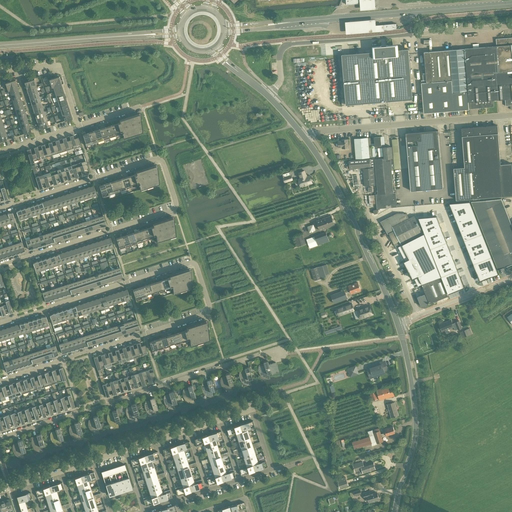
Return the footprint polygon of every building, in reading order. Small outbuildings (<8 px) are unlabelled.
[(375,0),(359,0),(360,10),(376,9),(375,0)] [(375,19),(345,22),(346,34),(384,31),(384,24),(376,25),(375,19)] [(464,49),(469,102),(493,100),(505,99),(505,106),(511,105),(511,37),(496,39),(497,46),(464,49)] [(346,105),(413,99),(408,49),(393,50),(393,47),(388,46),(388,45),(386,45),(381,46),(380,46),(380,47),(378,48),(378,51),(342,54),(342,55),(346,105)] [(469,109),(468,102),(463,48),(424,52),(426,82),(421,83),(424,113),(469,109)] [(493,100),(469,102),(469,109),(494,107),(493,100)] [(117,123),(121,134),(122,138),(130,136),(130,133),(136,133),(136,131),(142,131),(141,116),(134,117),(134,118),(128,119),(128,120),(120,122),(117,123)] [(112,125),(115,136),(121,134),(117,123),(112,125)] [(112,125),(106,127),(110,138),(115,136),(112,125)] [(453,168),(456,200),(511,195),(511,174),(511,163),(500,164),(497,125),(486,126),(483,127),(483,126),(473,127),(470,128),(470,127),(461,128),(464,167),(453,168)] [(106,127),(100,129),(104,140),(110,138),(106,127)] [(100,129),(94,131),(98,142),(104,140),(100,129)] [(94,131),(88,133),(92,144),(98,142),(94,131)] [(406,136),(411,191),(443,188),(438,133),(439,133),(426,134),(425,131),(418,132),(418,135),(405,136),(406,136)] [(92,144),(88,133),(82,135),(86,146),(92,144)] [(69,136),(71,140),(74,149),(81,146),(78,138),(74,139),(73,135),(69,136)] [(62,138),(64,142),(66,151),(74,149),(71,140),(67,141),(66,137),(62,138)] [(353,139),(355,159),(372,157),(371,138),(353,139)] [(341,148),(348,148),(348,139),(340,139),(341,141),(338,141),(338,148),(341,148)] [(59,140),(55,141),(56,145),(57,145),(59,153),(66,151),(64,142),(60,144),(59,140)] [(48,143),(49,147),(52,156),(59,153),(57,145),(56,145),(53,146),(52,142),(48,143)] [(41,145),(42,149),(45,158),(52,156),(49,147),(46,148),(44,144),(41,145)] [(34,148),(35,153),(36,153),(38,160),(45,158),(42,149),(38,150),(37,147),(34,148)] [(375,159),(377,194),(393,193),(390,158),(392,158),(391,147),(382,147),(383,159),(375,159)] [(36,153),(35,153),(32,154),(30,149),(27,150),(31,162),(38,160),(36,153)] [(370,159),(348,161),(349,169),(363,168),(365,186),(375,185),(374,168),(373,159),(370,159)] [(86,161),(78,163),(81,170),(80,170),(82,176),(86,175),(84,169),(88,168),(86,161)] [(78,163),(71,165),(73,173),(75,177),(75,178),(79,177),(77,172),(80,170),(81,170),(78,163)] [(71,165),(64,168),(66,175),(68,180),(71,179),(71,178),(75,177),(73,173),(71,165)] [(64,168),(57,170),(59,177),(61,183),(64,181),(63,176),(66,175),(64,168)] [(134,175),(138,186),(139,190),(147,187),(146,185),(153,184),(153,183),(159,182),(158,168),(151,169),(151,170),(144,171),(145,171),(137,174),(134,174),(134,175)] [(57,170),(50,172),(52,180),(54,185),(57,184),(55,179),(59,177),(57,170)] [(299,179),(301,187),(312,183),(310,176),(307,177),(305,171),(299,173),(301,179),(299,179)] [(50,172),(43,175),(45,182),(46,187),(50,186),(48,181),(52,180),(50,172)] [(45,182),(43,175),(35,177),(39,189),(43,188),(41,183),(45,182)] [(128,177),(132,188),(138,186),(134,175),(128,177)] [(128,177),(123,178),(126,190),(132,188),(128,177)] [(123,178),(117,180),(120,191),(126,190),(123,178)] [(117,180),(111,182),(114,193),(120,191),(117,180)] [(111,182),(105,184),(109,195),(114,193),(111,182)] [(109,195),(105,184),(99,186),(102,197),(109,195)] [(0,196),(3,195),(5,201),(8,200),(4,187),(0,188),(0,196)] [(393,193),(377,194),(376,195),(377,209),(397,207),(396,193),(393,193)] [(511,228),(509,219),(501,199),(472,202),(497,268),(497,269),(501,268),(504,267),(506,266),(507,266),(508,265),(511,263),(511,228)] [(470,202),(450,203),(455,218),(473,210),(470,202)] [(473,210),(455,218),(460,229),(478,222),(473,210)] [(409,218),(407,214),(397,213),(380,222),(382,225),(384,224),(387,232),(386,232),(387,234),(394,231),(398,238),(392,241),(396,248),(423,233),(415,217),(414,215),(409,218)] [(331,216),(317,221),(320,231),(335,225),(331,216)] [(437,216),(419,218),(422,228),(439,221),(437,216)] [(151,227),(155,238),(156,242),(163,240),(163,237),(170,236),(170,235),(176,234),(175,220),(168,221),(168,222),(161,223),(154,226),(151,227)] [(439,221),(422,228),(424,231),(424,233),(425,235),(441,228),(439,221)] [(478,222),(460,229),(464,241),(482,234),(478,222)] [(307,226),(310,233),(316,231),(314,224),(307,226)] [(56,231),(59,240),(63,239),(60,229),(59,227),(55,229),(56,231)] [(151,227),(145,229),(149,240),(155,238),(151,227)] [(441,228),(425,235),(428,242),(444,235),(441,228)] [(145,229),(139,231),(143,242),(149,240),(145,229)] [(139,231),(134,233),(137,244),(143,242),(139,231)] [(307,239),(310,248),(330,241),(326,232),(307,239)] [(134,233),(128,234),(131,246),(137,244),(134,233)] [(424,233),(402,245),(409,259),(404,262),(413,279),(418,276),(422,284),(441,277),(442,277),(439,270),(436,263),(433,256),(431,249),(428,242),(425,235),(424,233)] [(128,234),(122,236),(125,248),(131,246),(128,234)] [(306,244),(303,234),(294,237),(298,247),(306,244)] [(482,234),(464,241),(469,252),(487,245),(482,234)] [(444,235),(428,242),(431,249),(447,242),(444,235)] [(125,248),(122,236),(116,238),(119,249),(125,248)] [(447,242),(431,249),(433,256),(450,249),(447,242)] [(487,245),(469,252),(473,264),(491,257),(487,245)] [(450,249),(433,256),(436,263),(452,256),(450,249)] [(452,256),(436,263),(439,270),(455,263),(452,256)] [(491,257),(473,264),(480,281),(498,274),(491,257)] [(455,263),(439,270),(442,277),(458,270),(455,263)] [(328,275),(328,274),(330,274),(327,264),(311,269),(315,281),(326,277),(326,275),(327,275),(327,276),(328,275)] [(458,270),(442,277),(448,293),(465,287),(458,270)] [(167,278),(171,290),(172,294),(180,291),(180,289),(186,288),(186,287),(193,286),(191,272),(184,272),(184,274),(178,274),(178,275),(170,278),(170,277),(167,278)] [(93,273),(89,275),(93,287),(93,286),(97,285),(93,273)] [(93,273),(97,285),(97,284),(101,284),(98,274),(94,276),(93,273)] [(162,280),(165,291),(171,290),(167,278),(162,280)] [(162,280),(156,282),(160,293),(165,291),(162,280)] [(156,282),(150,284),(154,295),(160,293),(156,282)] [(349,286),(351,294),(361,290),(358,282),(349,286)] [(150,284),(144,286),(148,297),(154,295),(150,284)] [(144,286),(138,288),(142,299),(148,297),(144,286)] [(142,299),(138,288),(132,290),(136,301),(142,299)] [(349,299),(349,297),(351,297),(349,292),(346,294),(345,290),(331,295),(334,303),(347,298),(348,299),(349,299)] [(428,304),(425,294),(417,297),(421,307),(428,304)] [(101,298),(104,307),(105,310),(109,308),(108,306),(105,296),(102,298),(101,298)] [(104,307),(101,298),(97,300),(97,299),(100,309),(101,311),(105,310),(104,307)] [(9,300),(2,302),(4,310),(8,308),(9,314),(13,312),(9,300)] [(344,306),(336,309),(338,316),(354,310),(352,304),(344,306)] [(369,317),(368,315),(372,314),(370,306),(357,310),(360,318),(365,317),(365,318),(369,317)] [(461,328),(458,321),(455,322),(452,324),(450,319),(439,324),(441,331),(453,327),(454,330),(457,329),(461,328)] [(114,324),(115,326),(118,336),(118,335),(122,334),(119,325),(118,322),(114,324)] [(184,331),(188,341),(189,346),(197,343),(197,341),(203,340),(203,339),(209,338),(208,324),(201,324),(201,326),(195,326),(195,327),(187,330),(187,329),(184,330),(184,331)] [(101,328),(97,330),(98,332),(101,341),(105,340),(102,330),(101,328)] [(460,332),(462,338),(472,334),(470,328),(462,331),(460,332)] [(179,333),(182,343),(188,341),(184,331),(179,333)] [(179,333),(173,334),(176,345),(182,343),(179,333)] [(173,334),(167,336),(170,347),(175,345),(175,346),(176,346),(176,345),(173,334)] [(167,336),(161,338),(164,348),(170,347),(167,336)] [(161,338),(155,340),(158,350),(164,348),(161,338)] [(158,350),(155,340),(149,342),(152,352),(158,350)] [(138,348),(140,356),(148,354),(145,345),(141,346),(140,343),(136,344),(137,348),(138,348)] [(133,358),(135,365),(138,364),(136,358),(140,356),(138,348),(137,348),(134,349),(133,345),(129,346),(130,350),(133,358)] [(126,361),(133,358),(130,350),(127,351),(125,347),(122,348),(123,352),(126,361)] [(116,354),(119,363),(126,361),(123,352),(120,353),(118,349),(115,351),(116,354)] [(109,357),(112,365),(119,363),(116,354),(112,356),(111,352),(108,353),(109,357)] [(102,359),(105,368),(112,365),(109,357),(105,358),(104,354),(101,355),(102,359)] [(99,376),(102,375),(103,375),(102,372),(101,373),(100,369),(105,368),(102,359),(98,360),(97,356),(93,357),(99,376)] [(265,377),(268,378),(268,376),(267,374),(271,373),(267,361),(263,362),(264,365),(260,366),(259,369),(260,371),(261,374),(263,376),(265,377)] [(371,368),(367,369),(369,376),(374,375),(374,374),(378,373),(379,375),(385,373),(385,371),(388,370),(386,363),(381,364),(381,365),(377,366),(376,364),(370,366),(371,368)] [(138,366),(136,366),(138,373),(140,380),(142,385),(145,384),(144,379),(147,378),(145,371),(140,372),(138,366)] [(356,366),(348,369),(351,376),(358,374),(356,366)] [(252,379),(250,370),(249,367),(244,368),(245,371),(241,372),(240,375),(241,378),(242,380),(244,382),(246,383),(249,384),(249,382),(248,380),(252,379)] [(60,374),(57,375),(56,375),(59,382),(64,381),(66,387),(68,387),(62,368),(59,369),(60,374)] [(152,368),(145,371),(147,378),(149,383),(152,382),(151,377),(155,376),(152,368)] [(53,375),(49,376),(52,385),(59,382),(56,375),(57,375),(55,370),(51,371),(53,375)] [(121,371),(124,378),(126,385),(128,390),(131,389),(129,384),(133,382),(131,375),(126,377),(124,370),(121,371)] [(46,377),(42,378),(45,387),(52,385),(49,376),(48,372),(44,373),(46,377)] [(114,373),(116,380),(117,380),(119,387),(120,392),(124,391),(122,386),(126,385),(124,378),(119,379),(117,372),(114,373)] [(138,373),(131,375),(133,382),(135,388),(138,387),(137,381),(140,380),(138,373)] [(227,389),(230,390),(230,388),(229,386),(233,385),(230,373),(225,374),(226,377),(222,378),(221,381),(222,384),(223,386),(225,388),(227,389)] [(38,379),(35,381),(37,389),(45,387),(42,378),(41,374),(37,376),(38,379)] [(31,382),(28,383),(27,383),(30,392),(37,389),(35,381),(34,377),(30,378),(31,382)] [(103,378),(100,379),(106,397),(110,396),(108,391),(112,389),(109,382),(105,384),(103,380),(104,380),(103,378)] [(24,384),(21,385),(20,385),(23,394),(30,392),(27,383),(28,383),(26,379),(23,380),(24,384)] [(208,395),(211,396),(212,396),(211,394),(210,392),(215,391),(211,379),(206,380),(207,383),(203,384),(203,387),(203,390),(204,392),(206,394),(208,395)] [(116,380),(109,382),(112,389),(113,395),(117,394),(115,388),(119,387),(117,380),(116,380)] [(17,386),(13,387),(13,388),(16,396),(23,394),(20,385),(21,385),(19,381),(16,382),(17,386)] [(10,389),(6,390),(9,398),(16,396),(13,388),(13,387),(12,384),(9,385),(10,389)] [(189,401),(192,402),(193,402),(192,400),(192,398),(196,397),(194,391),(192,385),(187,386),(188,389),(184,390),(184,393),(184,396),(185,398),(187,400),(189,401)] [(379,401),(396,396),(393,385),(377,390),(377,391),(370,393),(372,401),(379,399),(379,401)] [(3,391),(0,391),(0,395),(2,401),(9,398),(6,390),(5,386),(1,387),(3,391)] [(66,389),(68,395),(63,397),(66,404),(70,403),(71,408),(75,407),(69,388),(66,389)] [(171,407),(173,408),(174,408),(173,406),(173,404),(177,403),(173,391),(169,392),(169,395),(165,397),(165,399),(165,402),(166,404),(168,406),(170,407),(171,407)] [(54,400),(49,401),(52,409),(55,408),(57,413),(61,412),(59,406),(56,399),(54,393),(52,393),(54,400)] [(40,405),(35,406),(37,413),(41,412),(43,417),(46,416),(45,411),(44,411),(42,404),(40,397),(38,398),(40,405)] [(63,397),(56,399),(59,406),(62,405),(64,410),(68,409),(66,404),(63,397)] [(152,414),(154,414),(155,414),(154,412),(154,410),(158,409),(154,397),(150,399),(150,401),(146,403),(146,405),(146,408),(147,410),(149,412),(151,413),(152,414)] [(33,407),(28,408),(30,416),(34,414),(36,420),(39,419),(37,413),(35,406),(33,399),(30,400),(33,407)] [(49,401),(42,404),(44,411),(45,411),(48,410),(50,415),(53,414),(52,409),(49,401)] [(387,404),(391,417),(398,415),(395,402),(387,404)] [(133,420),(135,420),(136,420),(135,418),(135,416),(139,415),(137,409),(136,405),(135,403),(131,405),(132,407),(127,409),(127,411),(127,414),(129,416),(130,418),(132,419),(133,420)] [(28,408),(21,411),(23,418),(27,417),(29,422),(32,421),(30,416),(28,408)] [(114,426),(116,426),(117,426),(117,424),(116,423),(120,421),(116,409),(112,411),(113,413),(108,415),(108,417),(108,420),(110,423),(112,424),(113,425),(114,426)] [(21,411),(14,413),(16,420),(20,419),(21,424),(25,423),(23,418),(21,411)] [(14,413),(6,415),(9,423),(9,422),(13,421),(14,427),(18,425),(16,420),(14,413)] [(6,415),(0,417),(0,419),(2,425),(5,424),(7,429),(11,428),(9,422),(9,423),(6,415)] [(101,427),(99,421),(97,415),(93,417),(94,419),(90,421),(89,424),(90,426),(91,429),(93,431),(94,431),(95,432),(98,432),(98,430),(97,429),(101,427)] [(76,437),(79,438),(79,436),(78,435),(82,433),(78,421),(74,423),(75,426),(71,427),(70,430),(71,432),(72,435),(74,437),(76,437)] [(243,423),(239,424),(241,431),(255,427),(253,421),(243,424),(243,423)] [(226,429),(228,435),(241,431),(239,424),(236,425),(236,426),(226,429)] [(381,434),(379,428),(368,432),(369,437),(352,442),(354,449),(372,444),(372,446),(377,444),(383,442),(382,437),(386,436),(395,433),(393,426),(384,429),(386,433),(381,434)] [(241,431),(244,439),(250,438),(248,431),(255,428),(255,427),(241,431)] [(57,444),(60,444),(60,442),(59,441),(63,440),(60,428),(55,429),(56,432),(52,433),(51,436),(52,438),(53,441),(55,443),(56,444),(57,444)] [(211,433),(207,434),(210,441),(223,437),(221,431),(211,434),(211,433)] [(236,435),(238,441),(244,439),(241,431),(228,435),(229,437),(236,435)] [(38,450),(41,451),(42,451),(41,448),(40,447),(45,446),(41,434),(36,435),(37,438),(33,439),(32,442),(33,444),(34,447),(36,449),(37,450),(38,450)] [(194,439),(196,445),(210,441),(207,434),(204,435),(204,436),(194,439)] [(210,441),(212,450),(218,448),(216,441),(223,439),(223,437),(210,441)] [(244,439),(247,448),(260,444),(260,442),(252,444),(250,438),(244,439)] [(233,450),(234,452),(247,448),(244,439),(238,441),(241,448),(233,450)] [(22,457),(23,457),(22,454),(22,453),(26,452),(22,440),(17,441),(18,444),(14,445),(14,448),(14,451),(15,453),(17,455),(18,456),(19,456),(22,457)] [(179,443),(176,444),(178,451),(191,447),(189,441),(179,444),(179,443)] [(205,445),(207,451),(212,450),(210,441),(196,445),(197,447),(205,445)] [(163,450),(164,456),(178,451),(176,444),(172,446),(172,447),(163,450)] [(250,457),(255,455),(253,448),(261,446),(260,444),(247,448),(250,457)] [(178,451),(181,460),(186,458),(184,451),(192,449),(191,447),(178,451)] [(212,450),(215,458),(228,454),(228,452),(220,455),(218,448),(212,450)] [(242,452),(244,458),(250,457),(247,448),(234,452),(234,454),(242,452)] [(201,461),(202,463),(215,458),(212,450),(207,451),(209,458),(201,461)] [(147,454),(144,455),(146,462),(159,457),(157,451),(148,455),(147,454)] [(173,455),(175,462),(181,460),(178,451),(164,456),(165,458),(173,455)] [(215,458),(218,467),(223,465),(221,458),(229,456),(228,454),(215,458)] [(131,460),(133,466),(146,462),(144,455),(140,456),(140,457),(131,460)] [(250,457),(252,465),(266,461),(265,459),(257,461),(255,455),(250,457)] [(146,462),(149,470),(154,468),(152,462),(160,459),(159,457),(146,462)] [(238,468),(239,469),(252,465),(250,457),(244,458),(246,465),(238,468)] [(181,460),(183,468),(197,464),(196,462),(188,465),(186,458),(181,460)] [(210,462),(212,469),(218,467),(215,458),(202,463),(202,464),(210,462)] [(169,471),(170,473),(183,468),(181,460),(175,462),(177,468),(169,471)] [(266,461),(252,465),(255,472),(258,471),(258,470),(268,467),(266,461)] [(141,465),(143,472),(149,470),(146,462),(133,466),(133,468),(141,465)] [(363,470),(364,473),(376,469),(373,462),(364,465),(363,462),(353,465),(356,472),(363,470)] [(183,468),(186,477),(192,475),(189,469),(197,466),(197,464),(183,468)] [(218,467),(221,475),(234,471),(233,469),(226,472),(223,465),(218,467)] [(252,465),(239,469),(241,475),(251,472),(251,473),(255,472),(252,465)] [(207,478),(207,480),(221,475),(218,467),(212,469),(214,475),(207,478)] [(149,470),(151,479),(165,474),(164,473),(156,475),(154,468),(149,470)] [(178,472),(180,479),(186,477),(183,468),(170,473),(171,475),(178,472)] [(138,481),(138,483),(151,479),(149,470),(143,472),(145,479),(138,481)] [(234,471),(221,475),(223,482),(226,481),(226,480),(236,477),(234,471)] [(84,474),(80,475),(82,482),(96,478),(94,472),(84,475),(84,474)] [(151,479),(154,487),(160,485),(158,479),(165,476),(165,474),(151,479)] [(67,480),(69,486),(82,482),(80,475),(77,476),(77,477),(67,480)] [(186,477),(189,486),(202,481),(201,479),(194,482),(192,475),(186,477)] [(221,475),(207,480),(209,486),(219,482),(219,483),(223,482),(221,475)] [(129,477),(123,479),(126,489),(132,487),(129,477)] [(175,488),(175,490),(189,486),(186,477),(180,479),(183,486),(175,488)] [(338,479),(340,488),(348,485),(345,477),(338,479)] [(82,482),(85,491),(91,489),(89,482),(96,480),(96,478),(82,482)] [(123,479),(117,481),(120,491),(126,489),(123,479)] [(146,482),(149,489),(154,487),(151,479),(138,483),(139,485),(146,482)] [(117,481),(111,483),(115,493),(120,491),(117,481)] [(202,481),(189,486),(191,492),(195,491),(194,490),(204,487),(202,481)] [(52,484),(48,485),(51,492),(64,488),(62,482),(52,485),(52,484)] [(77,486),(80,492),(85,491),(82,482),(69,486),(70,488),(77,486)] [(115,493),(111,483),(105,485),(109,495),(115,493)] [(35,491),(37,497),(51,492),(48,485),(45,487),(45,488),(35,491)] [(154,487),(157,496),(170,492),(170,490),(162,492),(160,485),(154,487)] [(189,486),(175,490),(177,496),(187,493),(187,494),(191,492),(189,486)] [(143,498),(144,500),(157,496),(154,487),(149,489),(151,496),(143,498)] [(51,492),(53,501),(59,499),(57,492),(65,490),(64,488),(51,492)] [(91,489),(85,491),(88,499),(101,495),(101,493),(93,496),(91,489)] [(74,502),(75,503),(88,499),(85,491),(80,492),(82,499),(74,502)] [(370,502),(371,503),(372,502),(373,501),(379,499),(377,492),(371,494),(370,491),(363,493),(365,498),(367,498),(369,503),(370,502)] [(17,497),(19,503),(32,498),(30,492),(17,497)] [(46,496),(48,503),(53,501),(51,492),(37,497),(38,498),(46,496)] [(170,492),(157,496),(159,503),(163,502),(162,501),(172,497),(170,492)] [(88,499),(91,508),(96,506),(94,499),(102,497),(101,495),(88,499)] [(157,496),(144,500),(146,506),(155,503),(156,504),(159,503),(157,496)] [(19,503),(21,511),(27,509),(25,503),(33,500),(32,498),(19,503)] [(9,499),(4,501),(5,503),(7,510),(7,511),(13,511),(14,511),(10,499),(9,499)] [(53,501),(56,509),(69,505),(69,503),(61,506),(59,499),(53,501)] [(83,503),(85,510),(91,508),(88,499),(75,503),(75,505),(83,503)] [(42,511),(48,511),(56,509),(53,501),(48,503),(50,509),(42,511)] [(234,504),(230,505),(232,511),(246,508),(244,502),(234,505),(234,504)]
